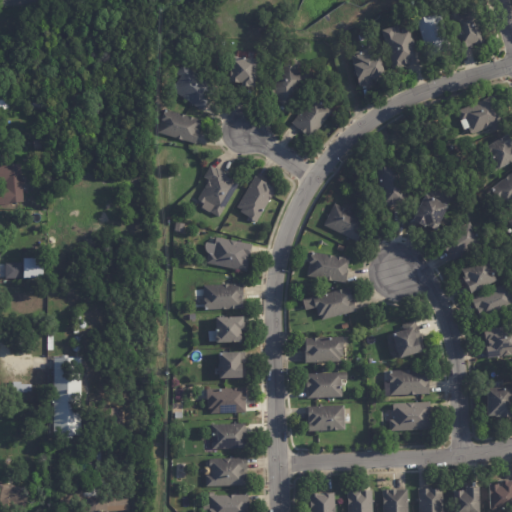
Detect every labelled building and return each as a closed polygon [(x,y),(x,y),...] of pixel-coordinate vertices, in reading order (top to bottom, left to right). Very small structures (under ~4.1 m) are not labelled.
[(473,43),(471,44),(472,47),(460,50),(450,13),(456,12),(458,13),(459,15),(466,13),(464,8),(476,5),(486,43),(475,46),(474,43),(473,43)] [(449,44),(438,47),(440,53),(427,57),(417,19),(447,11),(455,42),(449,44)] [(416,49),(415,49),(420,63),(406,67),(405,64),(404,65),(405,69),(396,72),(382,31),(393,28),(395,35),(402,33),(401,31),(403,29),(411,27),(418,48),(416,49)] [(375,80),(372,81),(373,83),(360,87),(351,56),(354,55),(354,53),(358,52),(360,53),(363,52),(363,51),(364,50),(368,49),(370,50),(373,49),(375,54),(379,53),(385,75),(378,77),(379,79),(375,80)] [(237,57),(239,58),(257,59),(255,87),(242,86),(243,83),(230,82),(232,58),(233,56),(237,57)] [(287,103),(269,91),(282,72),(280,70),(290,56),(301,64),(296,70),(305,77),(287,103)] [(208,97),(206,99),(208,100),(201,111),(172,91),(181,77),(177,74),(183,65),(212,84),(206,93),(209,95),(208,97)] [(0,94),(3,93),(8,105),(0,108),(0,94)] [(498,105),(507,126),(495,131),(493,126),(486,129),(487,130),(482,133),(481,131),(471,135),(469,128),(464,130),(457,111),(495,96),(498,105)] [(332,112),(311,139),(292,124),(314,97),(332,112)] [(42,111),(32,111),(32,102),(42,102),(42,111)] [(198,130),(198,131),(199,131),(195,144),(158,133),(164,110),(202,120),(199,128),(198,130)] [(511,140),(511,162),(500,170),(486,148),(508,135),(511,140)] [(42,149),(33,150),(33,141),(41,141),(42,149)] [(23,177),(24,185),(22,185),(24,204),(0,206),(0,189),(6,189),(5,181),(0,181),(0,165),(20,164),(21,177),(23,177)] [(226,174),(227,175),(226,177),(228,178),(229,176),(240,182),(238,185),(225,207),(219,218),(210,213),(210,214),(201,209),(204,204),(197,200),(209,181),(203,178),(210,166),(215,169),(216,168),(226,174)] [(403,206),(389,208),(390,208),(383,209),(379,170),(389,169),(389,173),(396,172),(397,176),(400,175),(403,206)] [(511,204),(506,209),(491,190),(511,173),(511,204)] [(256,177),(265,183),(264,184),(268,186),(269,185),(276,189),(257,223),(240,213),(241,211),(237,208),(255,177),(256,177)] [(425,228),(413,222),(430,188),(450,199),(447,205),(450,206),(448,210),(441,224),(437,231),(428,227),(427,228),(425,228)] [(475,196),(471,199),(466,192),(471,189),(475,196)] [(346,210),(348,211),(346,215),(349,216),(351,212),(366,219),(363,225),(366,226),(358,243),(324,227),(334,204),(346,210)] [(483,244),(452,261),(440,239),(471,221),(483,244)] [(185,225),(184,233),(175,232),(177,224),(185,225)] [(252,247),(250,258),(247,258),(247,261),(249,261),(246,273),(206,264),(208,254),(206,252),(205,250),(205,247),(205,244),(206,243),(214,245),(215,240),(218,238),(252,246),(252,247)] [(338,245),(344,247),(342,254),(336,251),(338,245)] [(313,253),(350,260),(345,284),(307,277),(312,253),(313,253)] [(489,266),(497,282),(471,295),(463,279),(464,278),(461,271),(485,259),(487,262),(489,260),(491,264),(489,265),(489,266)] [(26,279),(5,279),(5,264),(25,263),(26,279)] [(476,311),(471,299),(505,284),(510,296),(511,295),(511,309),(481,322),(476,311)] [(243,286),(243,296),(242,296),(242,302),(243,302),(243,310),(204,311),(203,286),(243,285),(243,286)] [(351,296),(356,312),(322,321),(321,316),(319,317),(316,308),(315,308),(313,298),(349,288),(351,296)] [(244,328),(245,332),(241,332),(242,343),(217,344),(216,343),(215,339),(217,336),(216,319),(243,318),(243,324),(244,324),(244,328)] [(420,338),(425,351),(421,352),(422,353),(401,360),(393,335),(405,332),(403,325),(415,321),(420,338)] [(511,355),(488,359),(486,346),(489,346),(488,343),(485,343),(484,332),(511,327),(511,355)] [(310,363),(305,363),(305,339),(343,338),(343,358),(340,358),(340,363),(310,363)] [(245,364),(245,380),(220,380),(219,354),(245,353),(245,364)] [(81,360),(81,371),(72,371),(72,375),(81,375),(81,437),(73,436),(73,440),(63,440),(63,436),(53,436),(53,359),(81,359),(81,360)] [(428,380),(429,395),(390,396),(389,372),(428,370),(428,380)] [(306,398),(306,375),(346,374),(347,381),(341,381),(341,399),(306,400),(306,398)] [(23,385),(30,386),(30,394),(12,394),(12,383),(21,383),(21,385),(23,385)] [(246,396),(246,402),(245,402),(245,414),(210,415),(210,410),(208,410),(207,401),(206,390),(245,389),(246,396)] [(511,419),(510,419),(501,419),(501,418),(497,418),(497,417),(488,418),(487,390),(511,389),(511,419)] [(430,404),(430,416),(428,416),(428,423),(431,423),(431,431),(390,432),(389,421),(395,421),(394,413),(393,413),(393,404),(430,403),(430,404)] [(343,410),(344,431),(308,432),(307,407),(343,407),(343,410)] [(123,429),(105,429),(104,409),(122,409),(123,429)] [(246,435),(246,436),(247,449),(212,450),(211,426),(245,424),(246,435)] [(246,459),(247,472),(244,472),(244,475),(247,475),(247,486),(206,488),(205,476),(211,476),(210,468),(209,467),(209,462),(211,460),(246,458),(246,459)] [(511,509),(497,509),(496,510),(491,510),(489,509),(489,485),(498,485),(498,487),(500,487),(500,481),(511,481),(511,509)] [(98,484),(98,496),(128,495),(129,511),(83,511),(83,505),(74,506),(73,491),(82,491),(82,482),(98,482),(98,484)] [(19,502),(9,500),(6,511),(0,511),(0,483),(29,491),(26,504),(19,502)] [(479,502),(479,511),(454,511),(454,490),(466,490),(466,487),(479,487),(479,502)] [(419,511),(419,488),(444,488),(444,511),(419,511)] [(348,511),(347,491),(372,490),(373,511),(348,511)] [(383,511),(383,491),(408,491),(408,511),(383,511)] [(248,496),(248,511),(203,511),(203,506),(209,505),(209,493),(214,493),(214,497),(248,495),(248,496)] [(310,511),(310,495),(311,495),(312,495),(316,494),(317,496),(323,495),(334,494),(334,511),(310,511)]
